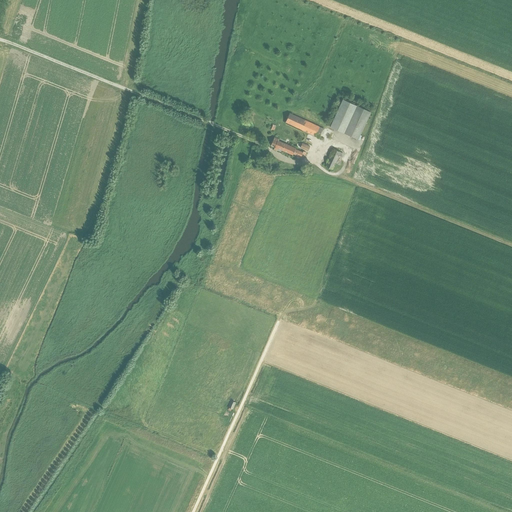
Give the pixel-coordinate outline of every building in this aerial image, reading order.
[(343,99),(330,127),(358,140),(360,140),(363,136),(360,135),(371,112),(345,100),(343,99)] [(290,113),(286,122),(315,136),(319,137),(324,128),(320,127),(320,126),(290,113)] [(274,137),(271,146),(272,146),(271,147),(273,147),(274,147),(275,147),(274,149),(276,151),(277,148),(293,155),(293,154),(297,156),(297,158),(300,159),(301,157),(304,158),(306,153),(304,151),(303,152),(296,149),(296,148),(279,140),(279,139),(274,137)] [(303,143),(301,148),(308,151),(310,147),(303,143)] [(333,148),(325,166),(333,169),(339,156),(341,157),(343,153),(333,148)] [(229,408),(232,409),(233,409),(236,402),(231,400),(228,407),(229,408)]
